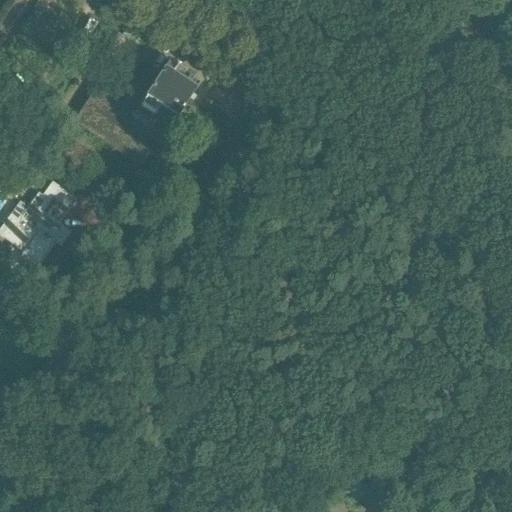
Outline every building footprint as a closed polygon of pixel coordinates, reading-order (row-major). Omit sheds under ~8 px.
[(55,65),(84,19),(55,0),(26,46),(55,65)] [(181,76),(184,73),(168,62),(159,76),(147,67),(121,106),(95,89),(72,124),(140,169),(156,144),(154,143),(160,133),(165,136),(198,87),(181,76)] [(0,104),(0,125),(9,111),(0,104)] [(58,176),(73,176),(73,164),(59,164),(58,176)] [(76,201),(51,184),(42,197),(38,194),(24,213),(16,207),(0,229),(0,237),(22,254),(21,255),(39,268),(55,245),(60,249),(71,234),(58,225),(56,227),(40,216),(52,200),(69,212),(76,201)]
